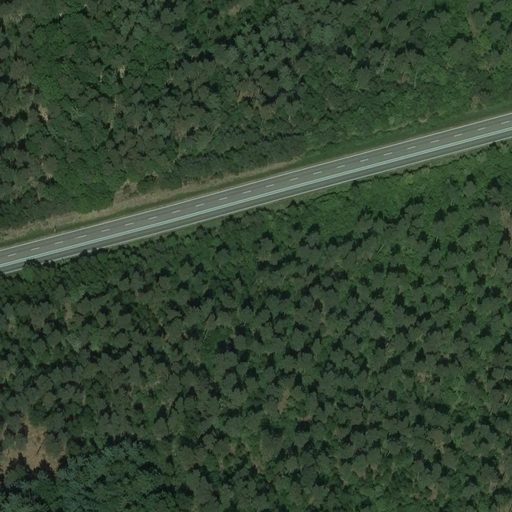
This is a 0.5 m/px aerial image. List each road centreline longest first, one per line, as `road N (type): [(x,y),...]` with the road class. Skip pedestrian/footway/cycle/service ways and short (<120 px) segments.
road 1 (trunk): [(511,122),(0,258)]
road 2 (trunk): [(0,270),(511,135)]
road 3 (track): [(511,282),(209,373)]
road 4 (track): [(160,286),(287,511)]
